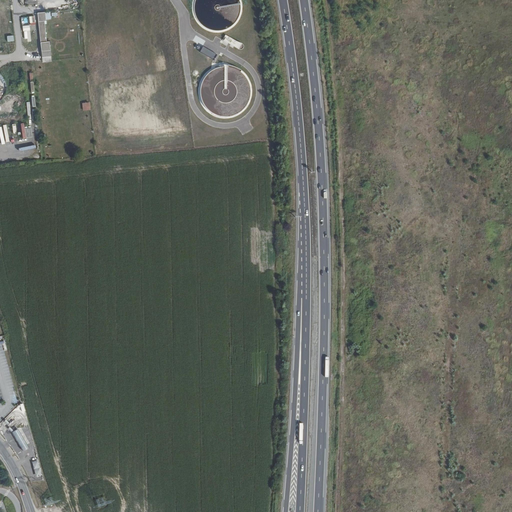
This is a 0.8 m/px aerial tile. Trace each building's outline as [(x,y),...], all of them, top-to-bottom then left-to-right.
[(216,31),(221,30),(226,29),(231,26),(235,22),(237,17),(239,12),(240,7),(239,1),(238,0),(192,0),(192,4),(192,9),(193,14),(195,19),(198,23),(202,26),(206,29),(211,31),(216,31)] [(47,22),(47,14),(39,15),(43,53),(52,52),(51,44),(48,44),(46,22),(47,22)] [(32,52),(32,60),(40,60),(41,52),(32,52)] [(199,94),(200,100),(202,105),(206,109),(210,113),(215,116),(221,117),(226,118),(232,117),(237,115),(242,112),(246,107),(249,102),(251,96),(252,90),(251,84),(248,78),(245,73),(240,69),(235,67),(229,65),(223,65),(217,66),(212,68),(207,72),(203,77),(200,82),(199,88),(199,94)] [(82,102),(83,110),(91,110),(90,102),(82,102)] [(31,121),(32,128),(22,129),(24,138),(27,138),(26,133),(31,132),(32,135),(37,134),(35,120),(31,121)] [(33,158),(32,150),(16,151),(17,160),(33,158)] [(18,429),(12,433),(23,451),(29,448),(18,429)] [(37,477),(42,475),(37,460),(32,462),(37,477)]
